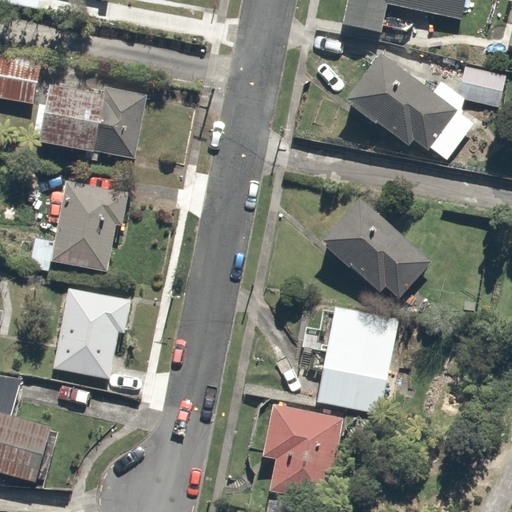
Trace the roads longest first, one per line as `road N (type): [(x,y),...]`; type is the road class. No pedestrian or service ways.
road 1 (residential): [(238,147),(174,442),(141,511)]
road 2 (residential): [(238,147),(511,200)]
road 3 (residential): [(251,81),(0,24)]
